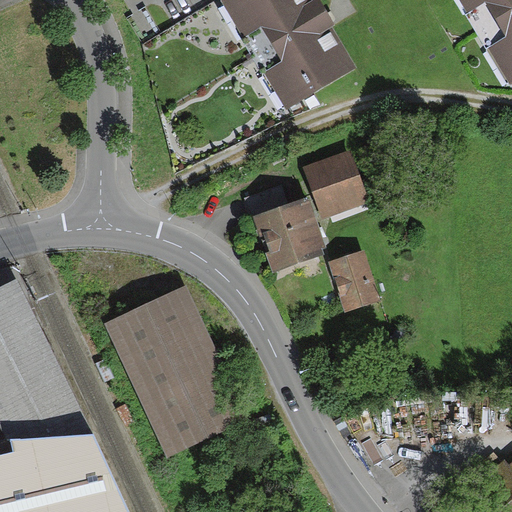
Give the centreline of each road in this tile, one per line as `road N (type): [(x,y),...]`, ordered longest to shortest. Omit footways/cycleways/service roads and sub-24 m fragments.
road 1 (track): [(101,227),(197,173),(342,109),(421,95),(511,107)]
road 2 (residential): [(367,511),(321,449),(240,292),(205,259),(154,235),(101,227)]
road 3 (residential): [(71,0),(100,71),(101,227)]
